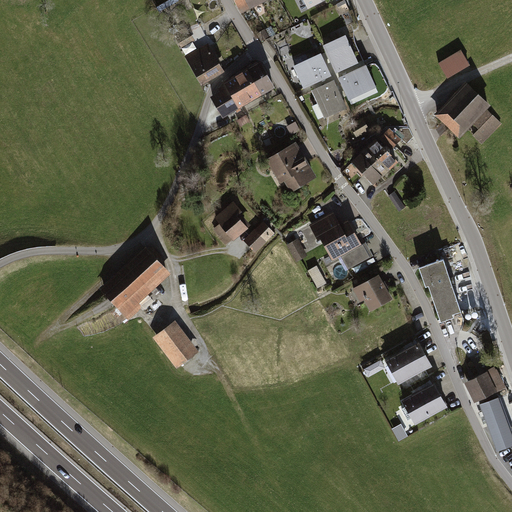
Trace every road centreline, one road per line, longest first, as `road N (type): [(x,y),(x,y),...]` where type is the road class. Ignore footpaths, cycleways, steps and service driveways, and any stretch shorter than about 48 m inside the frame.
road 1 (residential): [(227,0),(327,162),(406,266),(466,405),(511,483)]
road 2 (tertiary): [(364,0),(476,244),(511,350)]
road 3 (track): [(259,51),(210,91),(177,181),(147,232),(110,250),(43,250),(0,264)]
road 4 (motorway): [(164,511),(0,363)]
road 5 (motorway): [(0,412),(112,511)]
